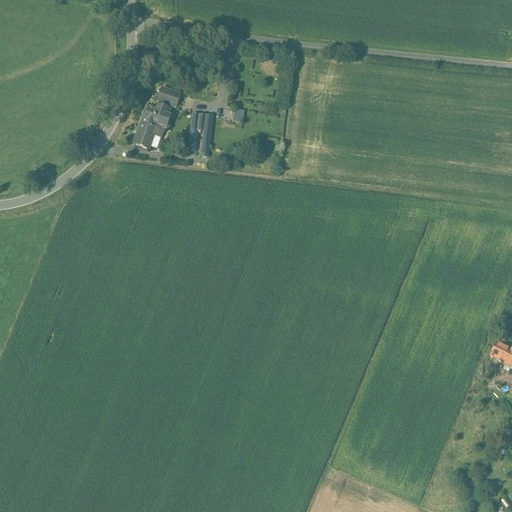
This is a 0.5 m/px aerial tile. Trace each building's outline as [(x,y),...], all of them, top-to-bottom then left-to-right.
[(180,96),(161,89),(157,102),(167,105),(176,108),(180,96)] [(159,103),(158,106),(156,105),(154,112),(148,110),(147,112),(145,114),(143,116),(143,119),(143,121),(144,122),(143,124),(162,131),(164,127),(166,128),(170,117),(167,116),(169,110),(166,109),(167,105),(159,103)] [(233,120),(243,122),(245,111),(235,109),(233,120)] [(199,116),(192,115),(188,152),(195,153),(199,116)] [(212,117),(205,117),(201,157),(207,158),(212,117)] [(143,124),(141,124),(133,145),(148,151),(149,147),(156,150),(162,131),(143,124)] [(511,321),(504,316),(497,325),(504,330),(511,321)] [(511,350),(511,349),(498,342),(494,349),(509,357),(511,350)] [(509,357),(494,349),(491,357),(505,364),(509,357)]
